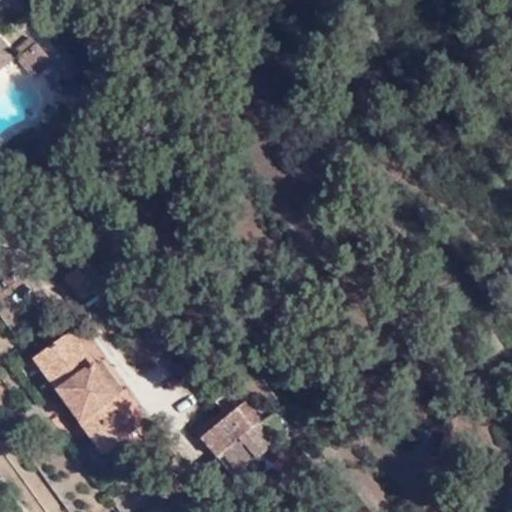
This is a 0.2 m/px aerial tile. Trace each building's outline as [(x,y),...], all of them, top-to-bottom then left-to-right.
[(27,43),(15,52),(22,75),(30,85),(46,72),(62,89),(79,75),(60,54),(46,65),(27,43)] [(14,61),(10,57),(0,45),(0,72),(12,63),(14,61)] [(12,63),(22,75),(15,52),(10,57),(14,61),(12,63)] [(96,257),(91,261),(103,283),(113,275),(96,257)] [(95,290),(103,283),(91,261),(79,271),(95,290)] [(109,458),(150,430),(130,402),(106,369),(80,333),(41,360),(109,458)] [(115,363),(106,369),(130,402),(138,395),(115,363)] [(213,451),(251,422),(253,420),(237,399),(193,433),(208,455),(213,451)] [(266,442),(251,422),(213,451),(228,472),(266,442)]
